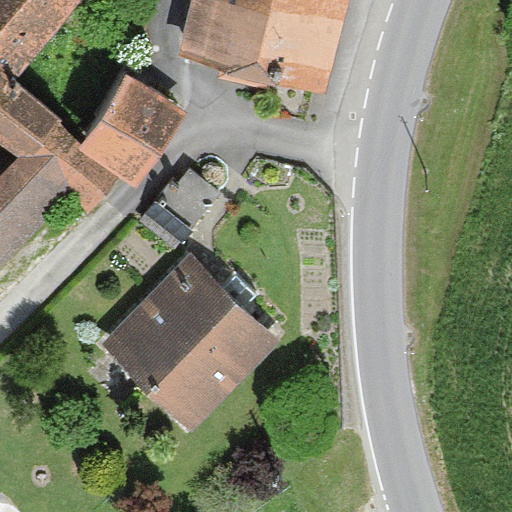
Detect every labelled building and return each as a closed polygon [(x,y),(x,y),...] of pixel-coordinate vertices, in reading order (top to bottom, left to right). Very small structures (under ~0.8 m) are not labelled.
[(0,0),(0,81),(11,69),(72,0),(0,0)] [(323,80),(344,0),(191,0),(180,43),(323,80)] [(66,186),(89,204),(117,168),(78,143),(82,136),(54,114),(60,107),(11,69),(0,81),(0,133),(21,150),(66,186)] [(133,179),(181,105),(126,69),(82,136),(78,143),(117,168),(133,179)] [(0,170),(12,158),(0,147),(0,170)] [(0,257),(66,186),(21,150),(12,158),(0,170),(0,257)] [(174,177),(155,202),(182,222),(201,198),(174,177)] [(193,423),(279,337),(189,247),(103,333),(193,423)]
